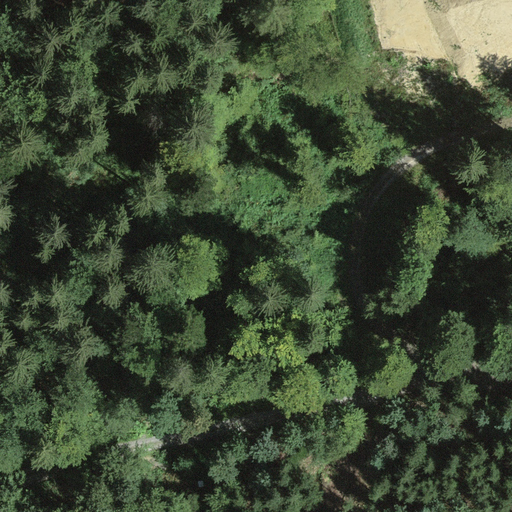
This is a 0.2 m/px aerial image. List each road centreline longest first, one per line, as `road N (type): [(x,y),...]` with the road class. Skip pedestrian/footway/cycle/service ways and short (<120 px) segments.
road 1 (track): [(0,484),(511,355)]
road 2 (track): [(511,129),(445,155),(367,215),(371,296),(443,367),(511,388)]
